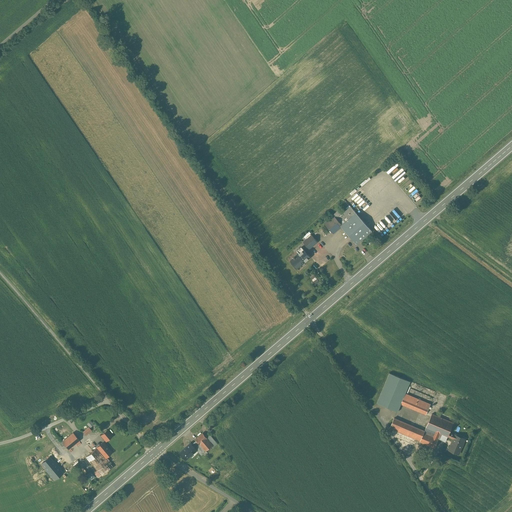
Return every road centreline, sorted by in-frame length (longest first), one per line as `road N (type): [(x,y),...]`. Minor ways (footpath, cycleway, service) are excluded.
road 1 (track): [(312,317),(94,0)]
road 2 (secondary): [(511,146),(312,317)]
road 3 (unclassified): [(155,451),(0,271)]
road 4 (unclassified): [(446,511),(312,317)]
road 5 (secondary): [(312,317),(155,451)]
